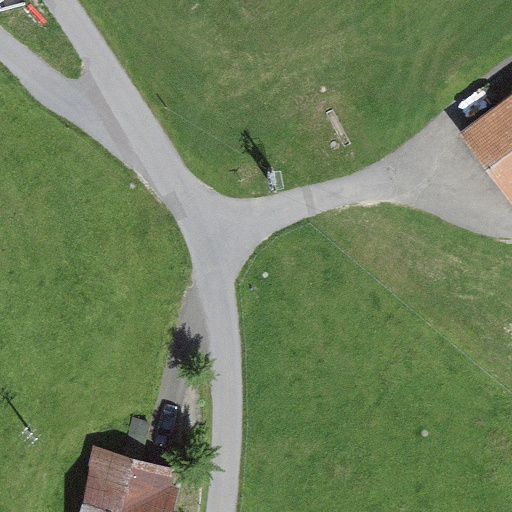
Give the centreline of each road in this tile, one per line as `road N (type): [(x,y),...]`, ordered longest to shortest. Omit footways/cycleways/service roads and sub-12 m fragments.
road 1 (unclassified): [(138,140),(216,231),(232,415),(217,511)]
road 2 (unclassified): [(138,140),(53,0)]
